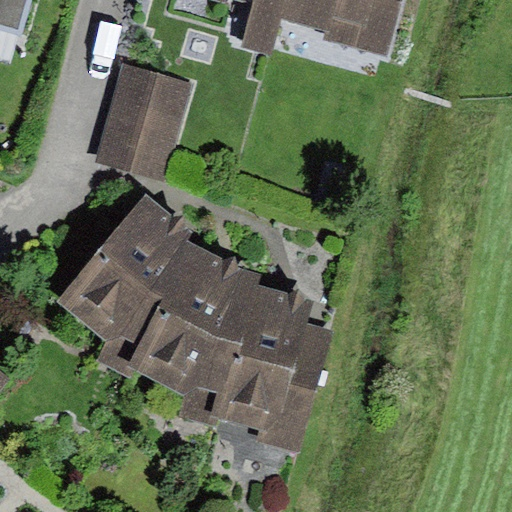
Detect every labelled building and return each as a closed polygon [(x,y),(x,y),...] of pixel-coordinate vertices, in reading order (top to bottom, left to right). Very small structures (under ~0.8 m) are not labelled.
[(0,0),(0,32),(19,38),(30,0),(0,0)] [(185,0),(231,13),(238,0),(249,0),(257,2),(245,51),(272,57),(285,23),(290,0),(185,0)] [(290,0),(285,23),(330,35),(323,44),(390,61),(405,0),(290,0)] [(190,82),(121,64),(95,162),(164,180),(190,82)] [(175,223),(148,201),(60,305),(106,344),(92,368),(126,380),(130,372),(188,245),(193,236),(175,223)] [(258,278),(188,245),(130,372),(183,397),(171,421),(216,433),(219,422),(255,286),(258,278)] [(255,286),(219,422),(261,433),(258,446),(299,457),(339,309),(255,286)] [(0,401),(15,385),(0,373),(0,401)]
